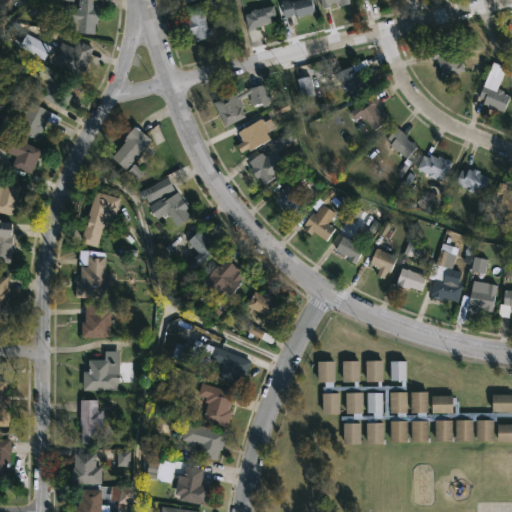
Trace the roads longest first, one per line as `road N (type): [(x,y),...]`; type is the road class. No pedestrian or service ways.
road 1 (tertiary): [(138,0),(128,55),(74,156),(53,216),(42,511)]
road 2 (residential): [(509,0),(108,99)]
road 3 (tertiary): [(321,288),(242,221),(191,136),(171,82)]
road 4 (tertiary): [(239,511),(279,366),(321,288)]
road 5 (tertiary): [(321,288),(401,331),(511,353)]
road 6 (residential): [(511,147),(469,135),(430,109),(403,79),(384,32)]
